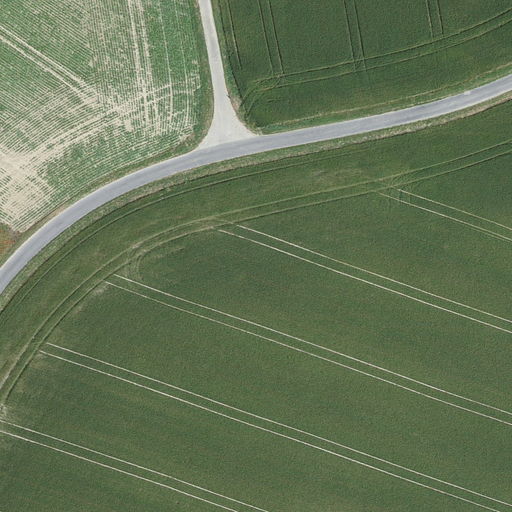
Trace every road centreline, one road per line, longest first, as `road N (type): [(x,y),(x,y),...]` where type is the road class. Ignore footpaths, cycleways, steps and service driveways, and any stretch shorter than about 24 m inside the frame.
road 1 (tertiary): [(0,289),(110,196),(231,156),(448,112),(511,83)]
road 2 (track): [(231,156),(203,0)]
